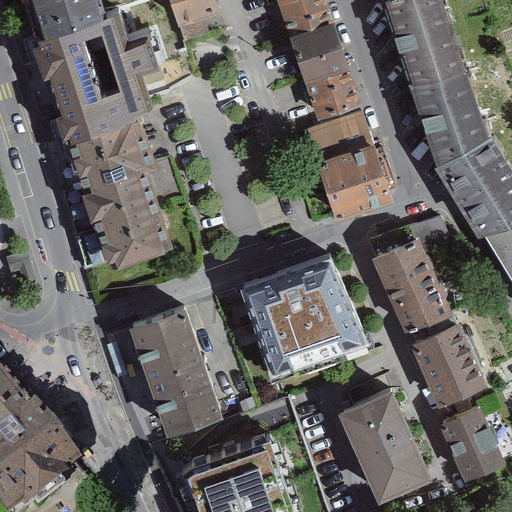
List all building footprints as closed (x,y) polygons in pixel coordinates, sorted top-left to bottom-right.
[(29,0),(41,37),(105,16),(100,0),(29,0)] [(213,0),(171,0),(180,26),(218,15),(213,0)] [(284,0),(293,25),(335,11),(331,0),(284,0)] [(447,0),(388,0),(413,69),(465,50),(447,0)] [(118,11),(105,16),(41,37),(57,86),(152,54),(147,38),(129,44),(118,11)] [(308,68),(349,54),(335,11),(293,25),(308,68)] [(465,50),(413,69),(441,144),(491,114),(465,50)] [(152,54),(57,86),(75,137),(139,116),(152,112),(140,77),(158,71),(152,54)] [(321,107),(363,93),(349,54),(308,68),(321,107)] [(322,155),(374,136),(363,105),(311,124),(322,155)] [(511,146),(491,114),(441,144),(489,214),(511,205),(511,146)] [(139,116),(75,137),(116,269),(177,249),(149,167),(156,165),(139,116)] [(393,188),(374,136),(322,155),(341,207),(393,188)] [(511,205),(489,214),(511,251),(511,205)] [(451,240),(440,213),(412,223),(415,231),(376,246),(391,283),(437,265),(430,248),(451,240)] [(332,252),(238,286),(273,381),(367,348),(332,252)] [(30,254),(9,260),(14,275),(23,272),(27,284),(29,287),(34,288),(37,286),(39,284),(39,280),(30,254)] [(437,265),(391,283),(406,321),(452,304),(437,265)] [(136,323),(154,375),(205,358),(187,306),(136,323)] [(459,320),(415,339),(441,396),(485,377),(459,320)] [(223,410),(205,358),(154,375),(172,427),(223,410)] [(0,508),(3,511),(28,511),(83,469),(2,369),(0,370),(0,508)] [(429,471),(392,388),(347,408),(384,491),(429,471)] [(231,415),(235,427),(182,445),(203,511),(211,509),(211,511),(262,511),(238,437),(281,423),(274,401),(256,407),(231,415)] [(478,406),(444,421),(467,472),(501,457),(478,406)]
